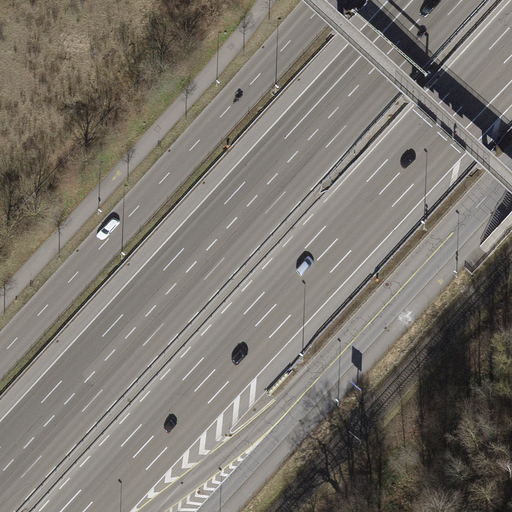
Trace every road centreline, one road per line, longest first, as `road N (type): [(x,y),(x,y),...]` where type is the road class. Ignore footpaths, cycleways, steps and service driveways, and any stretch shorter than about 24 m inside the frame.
road 1 (motorway): [(82,511),(504,59)]
road 2 (primary): [(327,0),(0,355)]
road 3 (motorway): [(312,135),(0,474)]
road 4 (primary): [(312,385),(511,166)]
road 5 (motorway): [(148,511),(312,385)]
road 6 (motorway): [(447,0),(312,135)]
road 7 (motorway): [(416,0),(312,135)]
road 8 (primary): [(202,511),(312,385)]
